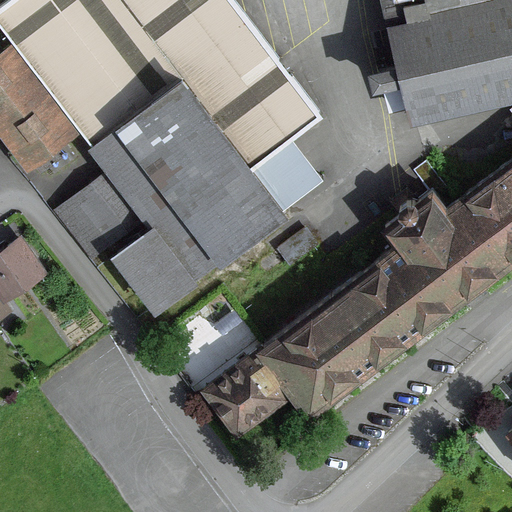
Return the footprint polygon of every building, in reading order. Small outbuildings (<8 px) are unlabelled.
[(6,0),(0,5),(0,24),(91,144),(180,75),(248,165),(317,112),(231,0),(6,0)] [(511,0),(383,0),(398,60),(377,65),(380,80),(401,75),(411,115),(436,108),(434,101),(511,82),(511,0)] [(60,139),(73,130),(11,47),(0,54),(0,130),(26,165),(32,160),(39,170),(45,164),(52,173),(73,157),(60,139)] [(248,165),(180,75),(91,144),(90,144),(151,224),(190,276),(281,207),(248,165)] [(289,388),(307,411),(469,290),(511,257),(511,157),(455,200),(424,160),(411,169),(427,191),(414,201),(409,194),(394,206),(399,213),(383,224),(397,243),(204,386),(210,395),(210,403),(214,409),(222,410),(235,428),(289,388)] [(90,254),(139,216),(105,172),(56,209),(90,254)] [(155,303),(190,276),(151,224),(115,252),(155,303)] [(287,264),(314,243),(311,239),(303,228),(275,248),(287,264)] [(0,286),(6,295),(42,270),(20,237),(8,245),(4,240),(0,243),(0,286)]
